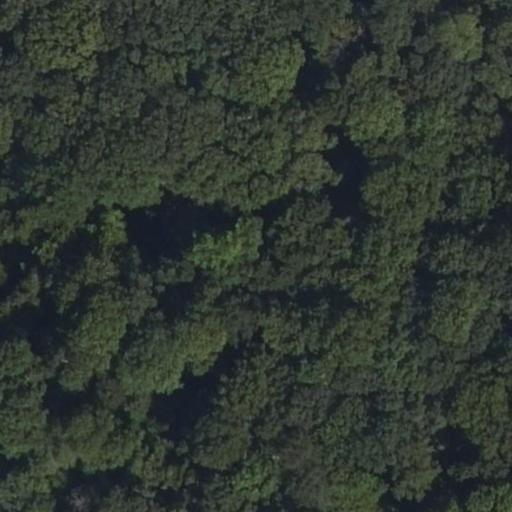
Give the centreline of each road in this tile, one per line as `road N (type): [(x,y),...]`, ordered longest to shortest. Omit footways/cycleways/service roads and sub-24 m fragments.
road 1 (track): [(0,380),(125,422),(397,483),(484,511)]
road 2 (track): [(511,361),(430,337),(379,292),(284,105),(245,0)]
